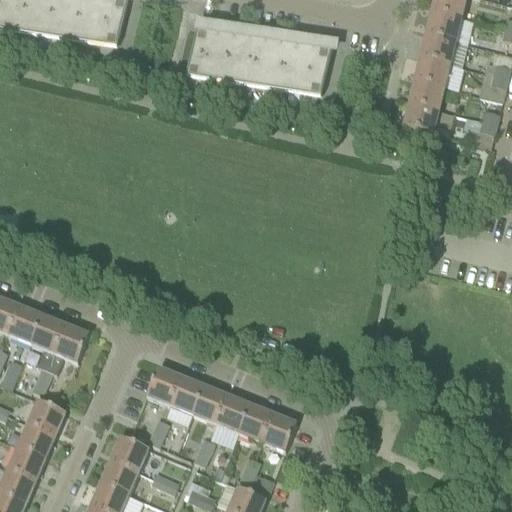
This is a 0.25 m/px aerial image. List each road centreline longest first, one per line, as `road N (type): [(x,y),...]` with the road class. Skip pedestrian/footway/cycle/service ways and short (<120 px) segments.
road 1 (residential): [(298,511),(330,424),(132,337)]
road 2 (residential): [(55,511),(132,337)]
road 3 (residential): [(132,337),(0,278)]
road 4 (residential): [(397,6),(377,24),(267,0)]
